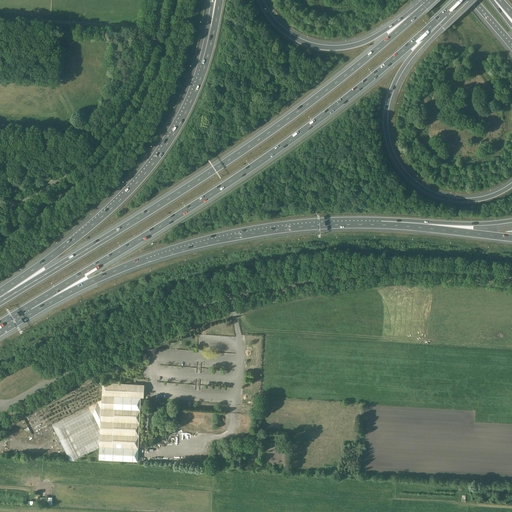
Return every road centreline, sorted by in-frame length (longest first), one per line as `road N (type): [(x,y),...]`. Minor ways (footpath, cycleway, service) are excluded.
road 1 (unclassified): [(0,408),(147,329),(228,297),(370,273),(450,268),(511,276)]
road 2 (motorway): [(423,7),(232,158),(0,298)]
road 3 (motorway): [(29,308),(314,123),(444,13)]
road 4 (motorway): [(29,308),(145,258),(237,232),(403,222)]
road 5 (motorway): [(204,65),(180,126),(138,180),(0,296)]
road 6 (motorway): [(511,186),(449,199),(412,181),(393,154),(390,93),(444,13)]
road 7 (unclassified): [(0,210),(61,176),(120,114),(149,60),(162,0)]
road 8 (motorway): [(423,7),(364,42),(333,48),(296,38),(262,0)]
road 9 (unknown): [(224,394),(172,391),(147,329)]
